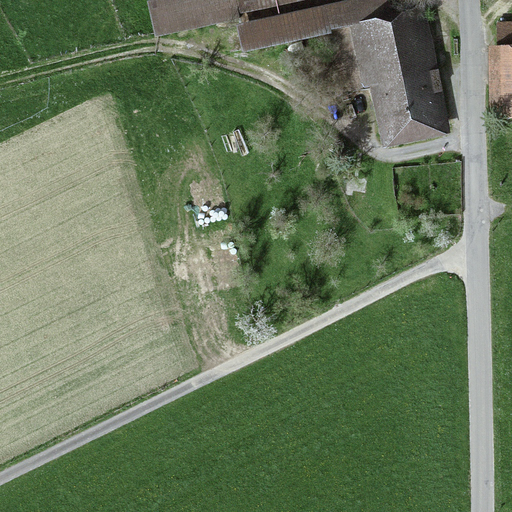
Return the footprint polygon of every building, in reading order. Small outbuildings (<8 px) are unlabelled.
[(193,0),(199,24),(239,15),(236,0),(193,0)] [(238,0),(244,30),(367,7),(365,0),(238,0)] [(362,88),(375,142),(444,127),(416,1),(319,22),(335,94),(362,88)] [(511,23),(496,23),(496,54),(491,54),(490,128),(511,127),(511,23)] [(278,27),(243,34),(246,46),(280,39),(278,27)]
